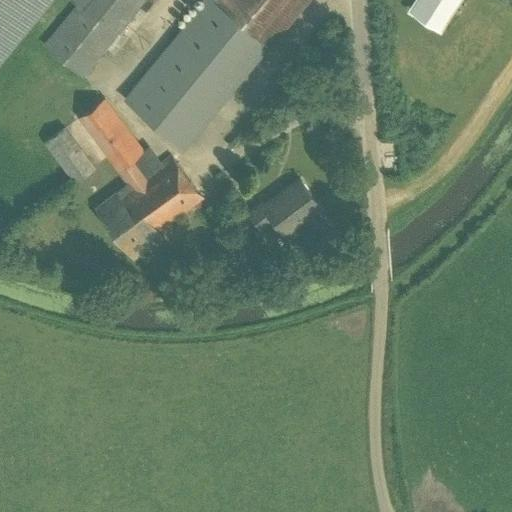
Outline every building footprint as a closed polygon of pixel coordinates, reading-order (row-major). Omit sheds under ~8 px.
[(0,0),(0,61),(50,0),(72,0),(78,5),(45,45),(83,75),(140,6),(143,8),(147,3),(144,0),(0,0)] [(268,44),(304,0),(204,0),(123,98),(184,149),(268,44)] [(433,0),(422,0),(415,12),(437,26),(447,10),(448,9),(433,0)] [(145,174),(134,158),(144,150),(104,97),(79,116),(128,183),(97,206),(135,257),(162,236),(158,231),(202,197),(171,155),(145,174)] [(75,182),(94,167),(64,127),(45,141),(75,182)] [(310,215),(322,207),(299,178),(264,204),(262,201),(249,211),(263,229),(275,220),(285,234),(286,233),(296,246),(319,228),(310,215)]
